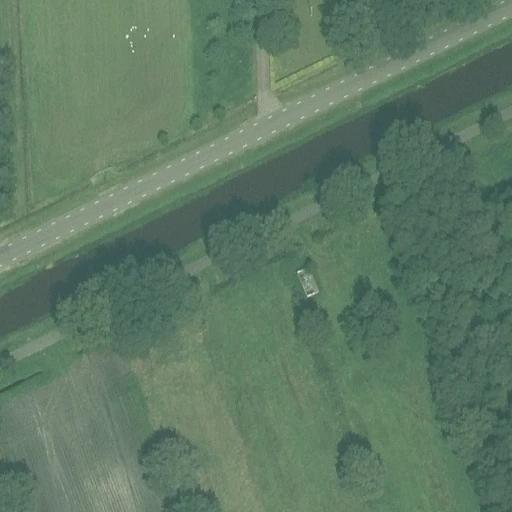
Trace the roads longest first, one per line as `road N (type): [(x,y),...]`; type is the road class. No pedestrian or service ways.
road 1 (unclassified): [(0,258),(511,6)]
road 2 (unclassified): [(0,363),(511,112)]
